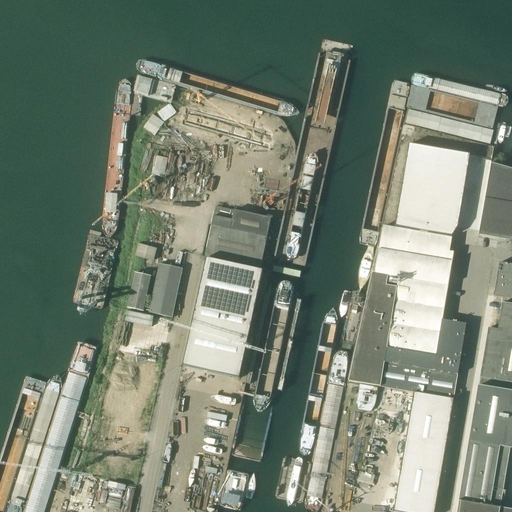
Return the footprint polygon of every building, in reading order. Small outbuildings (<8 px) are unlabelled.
[(166,119),(173,113),(168,106),(160,112),(166,119)] [(212,118),(210,131),(227,133),(229,120),(212,118)] [(449,238),(456,239),(471,160),(410,145),(392,227),(392,228),(449,238)] [(511,169),(490,163),(488,179),(478,235),(479,235),(508,240),(511,237),(511,169)] [(205,256),(261,268),(271,218),(216,207),(205,256)] [(449,238),(392,228),(392,227),(386,226),(385,226),(385,228),(382,228),(373,274),(372,274),(351,383),(414,393),(454,400),(466,325),(442,321),(454,253),(449,252),(452,238),(449,238)] [(137,255),(153,260),(156,248),(140,244),(137,255)] [(263,272),(206,259),(183,367),(239,379),(263,272)] [(511,264),(499,263),(494,297),(511,300),(511,299),(511,264)] [(183,269),(159,264),(149,313),(172,318),(183,269)] [(142,312),(150,276),(134,272),(126,308),(142,312)] [(511,304),(511,305),(502,303),(497,330),(488,329),(480,378),(511,383),(511,304)] [(499,511),(508,461),(511,461),(511,391),(478,386),(459,501),(459,502),(458,501),(458,502),(459,502),(457,511),(499,511)] [(414,393),(394,511),(434,511),(454,400),(414,393)] [(99,506),(122,510),(127,485),(104,481),(99,506)] [(187,505),(201,506),(202,495),(188,494),(187,505)]
